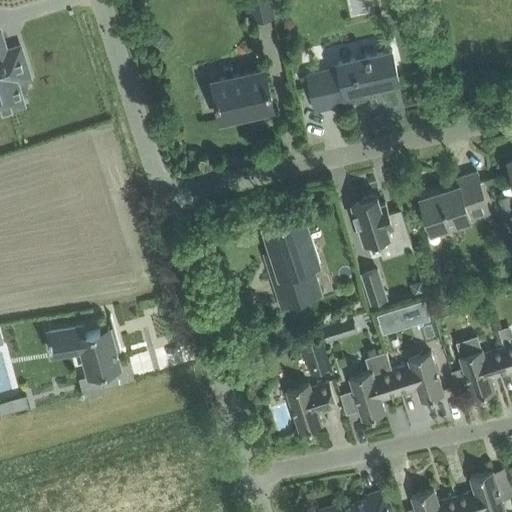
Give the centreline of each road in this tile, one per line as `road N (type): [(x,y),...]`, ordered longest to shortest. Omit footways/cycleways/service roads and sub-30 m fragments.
road 1 (residential): [(511,113),(161,197)]
road 2 (residential): [(251,477),(161,197)]
road 3 (residential): [(251,477),(511,423)]
road 4 (residential): [(161,197),(100,0)]
